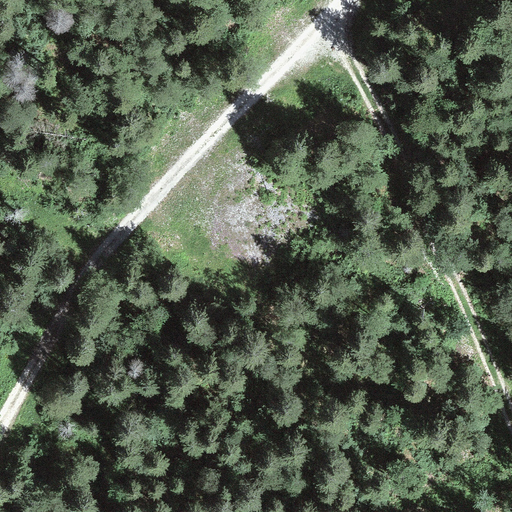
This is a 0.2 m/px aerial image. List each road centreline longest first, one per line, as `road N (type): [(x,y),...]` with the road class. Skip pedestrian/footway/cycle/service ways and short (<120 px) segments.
road 1 (track): [(0,435),(68,303),(109,247),(343,0)]
road 2 (track): [(307,37),(370,115),(511,430)]
